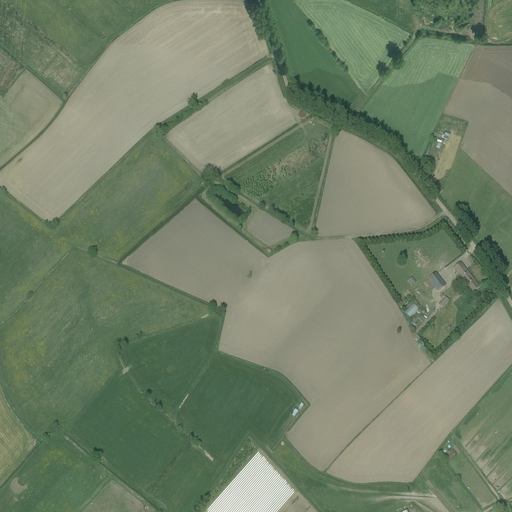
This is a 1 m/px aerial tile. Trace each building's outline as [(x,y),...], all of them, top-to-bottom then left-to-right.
[(472,293),(475,291),(479,288),(461,264),(453,269),(472,293)] [(435,274),(428,280),(435,289),(438,292),(445,286),(438,278),(435,274)] [(411,277),(407,281),(411,286),(416,282),(411,277)] [(444,297),(438,304),(442,307),(449,301),(444,297)] [(409,318),(418,309),(412,304),(404,313),(409,318)]
